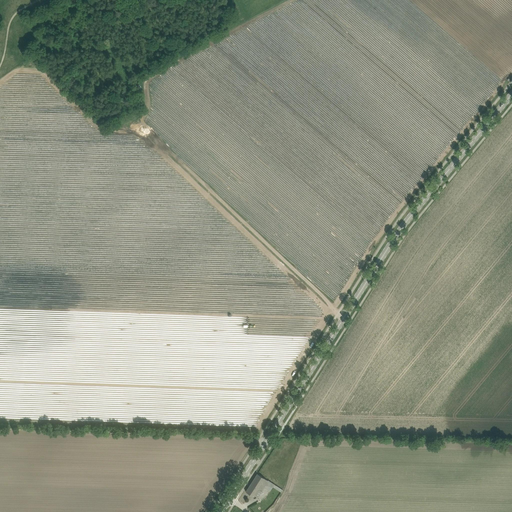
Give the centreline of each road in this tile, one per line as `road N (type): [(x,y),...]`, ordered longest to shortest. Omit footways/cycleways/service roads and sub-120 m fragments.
road 1 (secondary): [(221,511),(397,234),(511,94)]
road 2 (track): [(343,317),(138,119),(116,59),(41,39)]
